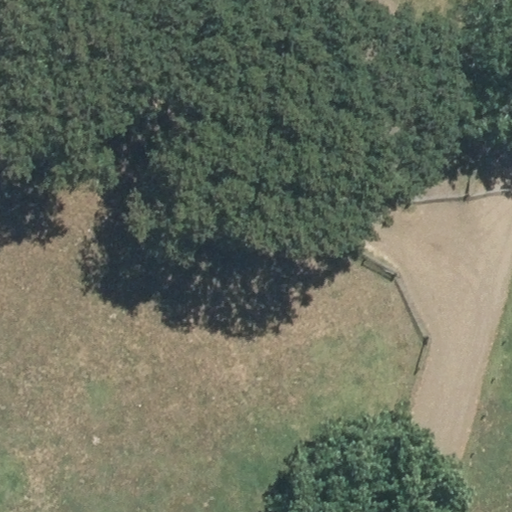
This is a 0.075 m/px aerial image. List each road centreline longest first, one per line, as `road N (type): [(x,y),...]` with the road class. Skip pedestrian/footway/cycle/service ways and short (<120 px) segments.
road 1 (track): [(341,511),(498,0)]
road 2 (track): [(422,247),(0,38)]
